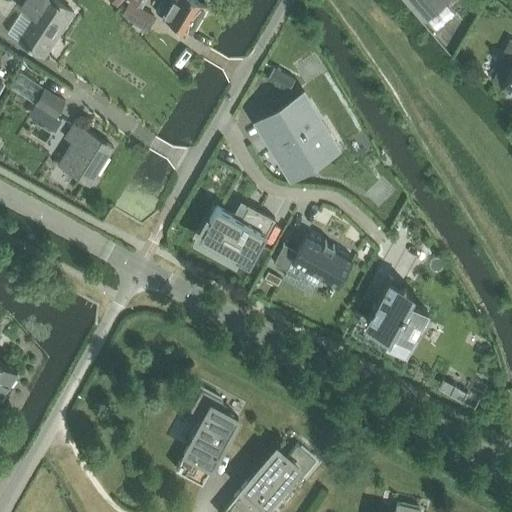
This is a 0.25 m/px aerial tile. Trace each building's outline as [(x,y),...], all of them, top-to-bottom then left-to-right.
[(31,19),(18,39),(39,53),(51,35),(55,38),(71,13),(50,0),(27,0),(20,12),(31,19)] [(157,16),(129,0),(121,15),(148,31),(157,16)] [(160,0),(155,9),(190,29),(206,1),(203,0),(160,0)] [(410,0),(426,19),(427,18),(436,29),(455,12),(447,2),(448,1),(448,0),(410,0)] [(511,40),(510,40),(504,53),(506,54),(493,80),(511,89),(511,40)] [(295,77),(274,65),(267,77),(289,89),(295,77)] [(10,88),(56,116),(66,99),(21,71),(10,88)] [(331,148),(333,147),(301,95),(261,119),(269,132),(271,131),(278,143),(273,146),(282,161),(291,156),(298,167),(331,147),(331,148)] [(72,140),(58,163),(89,182),(113,145),(75,121),(65,136),(72,140)] [(200,236),(217,246),(219,242),(234,250),(232,254),(237,256),(236,257),(249,264),(275,217),(248,203),(240,218),(217,205),(202,231),(203,231),(200,236)] [(283,244),(273,262),(286,269),(284,274),(299,283),(307,269),(337,285),(353,256),(334,246),(334,244),(333,244),(332,245),(326,242),(326,240),(325,239),(325,241),(307,231),(296,250),(284,243),(285,243),(284,242),(283,244)] [(402,284),(390,277),(389,276),(366,318),(367,319),(368,319),(376,323),(374,327),(388,335),(385,340),(406,352),(428,310),(408,300),(413,290),(402,284)] [(0,392),(17,370),(0,357),(0,392)] [(466,390),(444,378),(439,387),(461,399),(466,390)] [(238,416),(219,406),(223,399),(202,387),(190,408),(204,416),(176,467),(202,482),(238,416)] [(259,511),(294,471),(300,476),(316,458),(297,442),(288,454),(277,445),(219,511),(259,511)] [(395,511),(419,511),(421,507),(397,501),(395,511)]
